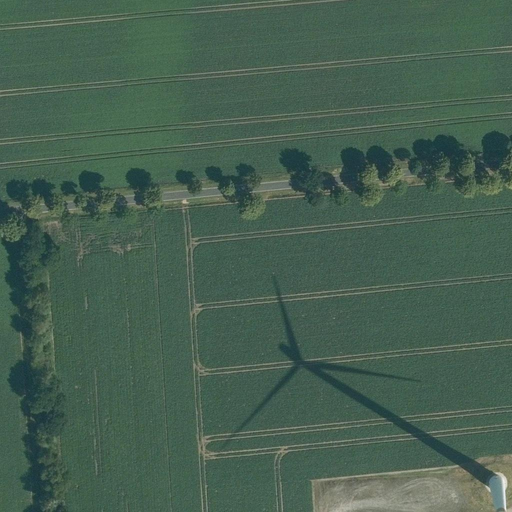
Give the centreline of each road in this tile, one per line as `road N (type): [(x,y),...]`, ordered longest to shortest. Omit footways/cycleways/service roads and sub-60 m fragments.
road 1 (tertiary): [(511,162),(0,212)]
road 2 (track): [(20,210),(42,511)]
road 3 (track): [(462,493),(360,502),(338,511)]
